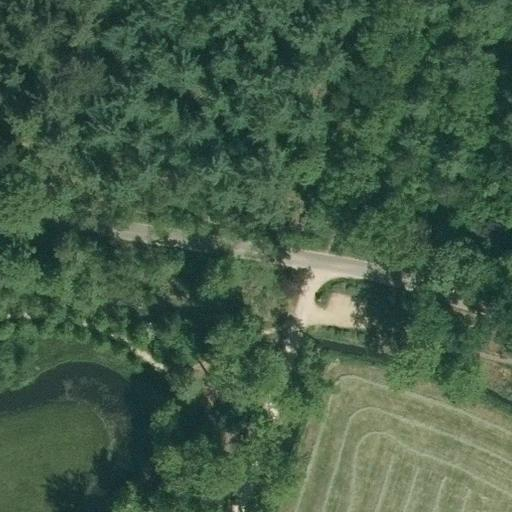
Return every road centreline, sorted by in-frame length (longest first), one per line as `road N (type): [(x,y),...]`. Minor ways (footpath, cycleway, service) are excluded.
road 1 (tertiary): [(511,317),(366,270),(0,206)]
road 2 (track): [(238,511),(319,260)]
